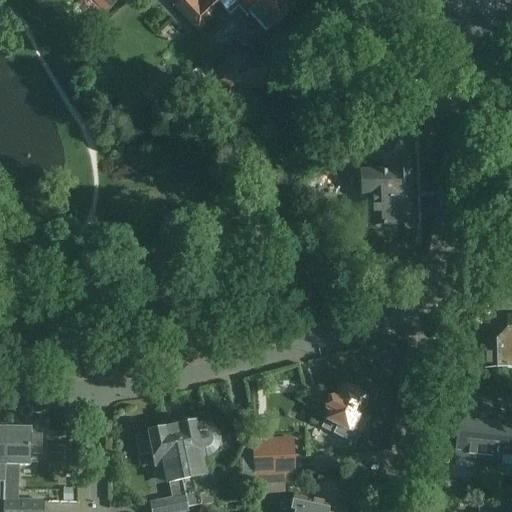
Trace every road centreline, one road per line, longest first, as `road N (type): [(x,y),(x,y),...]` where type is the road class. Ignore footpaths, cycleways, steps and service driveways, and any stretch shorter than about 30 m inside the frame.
road 1 (residential): [(425,315),(91,391)]
road 2 (residential): [(425,315),(483,48)]
road 3 (residential): [(392,511),(425,315)]
road 4 (residential): [(94,511),(91,391)]
